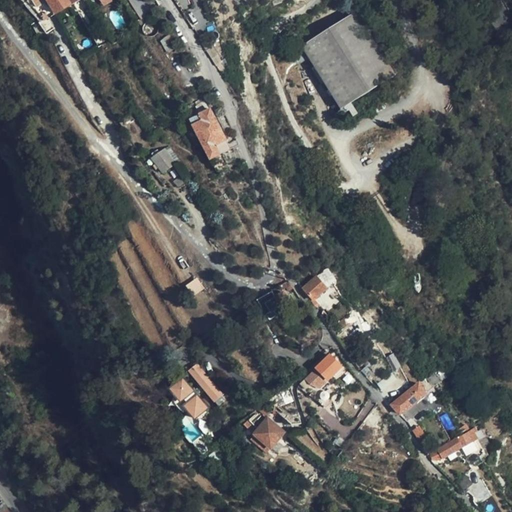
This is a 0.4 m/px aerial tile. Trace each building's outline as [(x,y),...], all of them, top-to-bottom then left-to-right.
[(42,0),(51,15),(67,5),(77,0),(42,0)] [(396,80),(355,17),(304,50),(343,114),(396,80)] [(215,55),(207,41),(202,44),(210,58),(215,55)] [(226,140),(209,109),(190,120),(193,125),(216,170),(228,165),(222,154),(228,150),(224,141),(226,140)] [(152,158),(150,160),(161,176),(180,162),(168,147),(159,153),(152,158)] [(303,287),(313,299),(336,280),(326,268),(303,287)] [(271,292),(270,292),(255,302),(267,322),(284,312),(279,304),(287,299),(283,292),(275,297),(271,292)] [(330,355),(308,376),(320,387),(341,367),(335,360),(330,355)] [(420,380),(407,363),(401,367),(414,384),(420,380)] [(206,390),(216,383),(202,365),(192,372),(203,385),(206,390)] [(423,383),(428,389),(444,377),(439,370),(423,383)] [(202,395),(201,394),(197,389),(196,388),(193,390),(184,378),(171,387),(175,393),(179,398),(174,402),(174,404),(175,405),(176,406),(177,408),(179,410),(181,412),(182,413),(188,409),(194,419),(207,409),(198,398),(202,395)] [(226,395),(216,383),(206,390),(216,402),(226,395)] [(392,405),(400,415),(426,394),(420,384),(392,405)] [(201,394),(206,390),(203,385),(197,389),(201,394)] [(284,432),(268,418),(255,434),(271,447),(284,432)] [(449,455),(472,441),(468,433),(438,450),(443,459),(449,455)] [(0,511),(8,511),(2,503),(1,504),(0,504),(0,511)]
